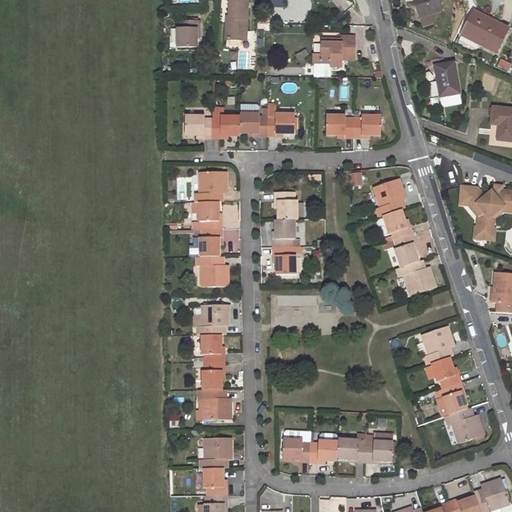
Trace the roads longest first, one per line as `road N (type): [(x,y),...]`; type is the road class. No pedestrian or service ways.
road 1 (residential): [(254,475),(247,157)]
road 2 (unclassified): [(511,426),(417,148)]
road 3 (residential): [(511,453),(381,491),(306,490),(254,475)]
road 4 (residential): [(247,157),(417,148)]
road 5 (unclassified): [(417,148),(378,0)]
